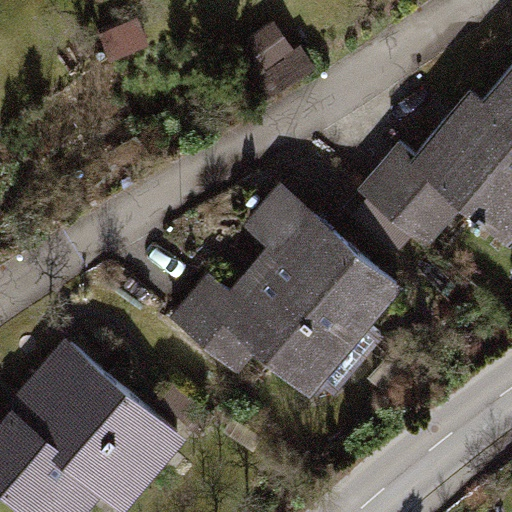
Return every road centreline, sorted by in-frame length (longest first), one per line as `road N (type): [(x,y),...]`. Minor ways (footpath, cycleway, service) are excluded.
road 1 (residential): [(480,0),(0,304)]
road 2 (tertiary): [(360,511),(511,401)]
